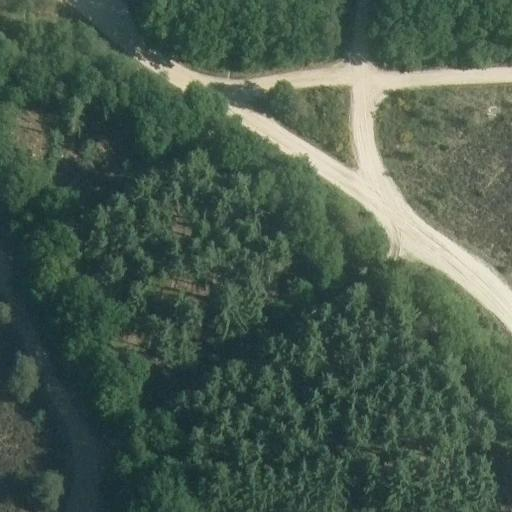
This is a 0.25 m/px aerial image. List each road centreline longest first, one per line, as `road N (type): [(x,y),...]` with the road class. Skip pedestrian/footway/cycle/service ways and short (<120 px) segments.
road 1 (track): [(85,0),(141,52),(383,208),(511,314)]
road 2 (track): [(86,474),(132,431),(424,240)]
road 3 (track): [(511,75),(332,78),(206,92)]
road 4 (track): [(237,112),(200,155),(0,267)]
road 5 (track): [(76,511),(84,451),(0,275)]
road 6 (track): [(383,208),(362,135),(362,0)]
